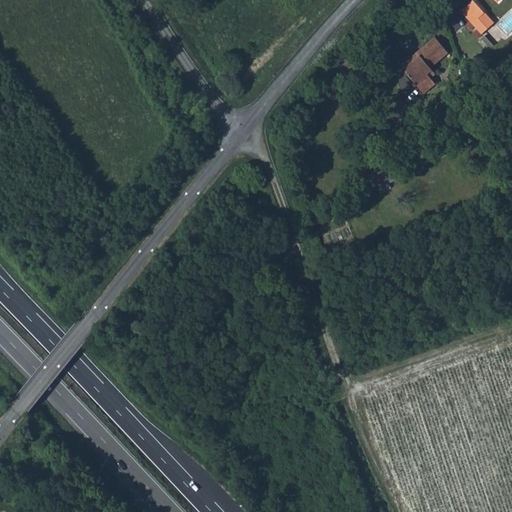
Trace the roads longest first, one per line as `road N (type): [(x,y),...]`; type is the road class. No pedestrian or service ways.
road 1 (unclassified): [(0,431),(241,128)]
road 2 (track): [(241,128),(262,159),(331,359),(347,379),(381,379)]
road 3 (trunk): [(210,511),(0,289)]
road 4 (trunk): [(0,332),(170,511)]
road 5 (unclassified): [(241,128),(354,0)]
road 6 (unclassified): [(241,128),(205,92),(146,0)]
